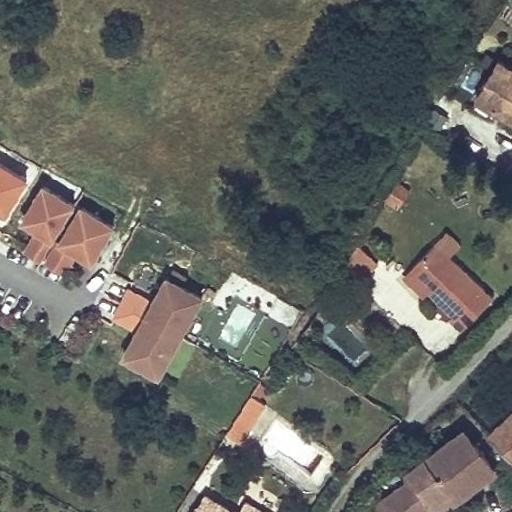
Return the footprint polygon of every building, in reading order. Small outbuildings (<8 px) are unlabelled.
[(476,98),(511,117),(511,62),(511,64),(499,57),(476,98)] [(0,165),(0,212),(6,216),(27,182),(0,165)] [(409,189),(393,180),(381,199),(396,209),(409,189)] [(25,254),(39,261),(73,205),(42,186),(22,220),(39,231),(25,254)] [(80,207),(46,265),(59,272),(72,250),(90,260),(111,226),(80,207)] [(460,246),(445,232),(434,243),(449,258),(460,246)] [(449,258),(434,243),(405,272),(426,291),(448,312),(443,316),(461,333),(493,300),(449,258)] [(360,287),(378,263),(356,247),(338,272),(360,287)] [(426,291),(405,272),(402,277),(422,296),(426,291)] [(127,290),(120,303),(179,336),(201,296),(165,277),(151,302),(127,290)] [(120,303),(112,317),(136,330),(122,356),(157,375),(179,336),(120,303)] [(354,362),(369,346),(339,317),(324,332),(354,362)] [(262,402),(249,394),(230,425),(243,433),(262,402)] [(511,456),(511,411),(489,434),(511,456)] [(464,430),(406,474),(403,486),(390,496),(401,511),(438,511),(442,509),(436,502),(450,492),(455,499),(494,470),(464,430)] [(450,492),(436,502),(442,509),(455,499),(450,492)] [(231,511),(204,496),(194,511),(259,511),(248,505),(243,511),(231,511)] [(401,511),(390,496),(378,505),(382,511),(401,511)]
